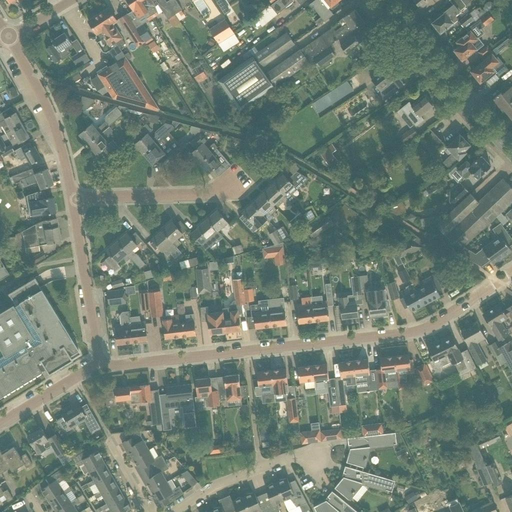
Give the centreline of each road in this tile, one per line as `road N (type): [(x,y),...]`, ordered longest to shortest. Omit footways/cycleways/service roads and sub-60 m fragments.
road 1 (residential): [(99,362),(425,329),(511,272)]
road 2 (tertiary): [(511,154),(381,0)]
road 3 (residential): [(72,198),(50,115),(7,36)]
road 4 (residential): [(99,362),(72,198)]
road 5 (residential): [(72,198),(237,195)]
road 6 (residential): [(177,511),(258,468),(288,459),(319,463)]
